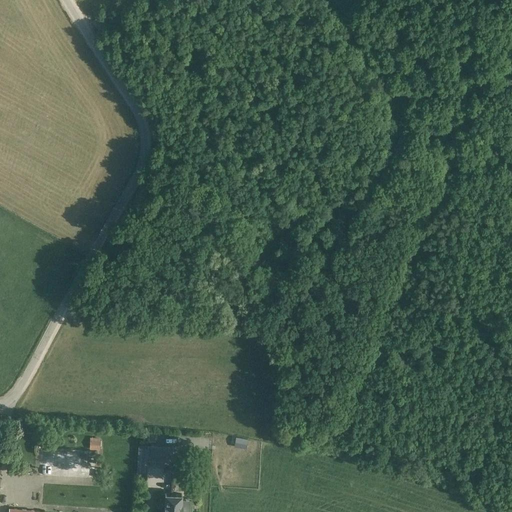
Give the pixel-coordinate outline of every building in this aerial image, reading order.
[(90,436),(90,449),(101,449),(102,437),(90,436)] [(211,448),(211,437),(201,436),(200,448),(211,448)] [(248,447),(249,437),(236,436),(235,446),(248,447)] [(147,460),(172,461),(173,447),(148,446),(147,460)] [(166,493),(164,511),(181,511),(183,494),(166,493)]
